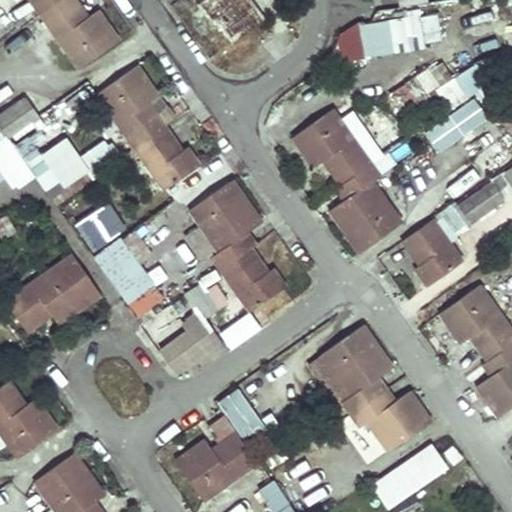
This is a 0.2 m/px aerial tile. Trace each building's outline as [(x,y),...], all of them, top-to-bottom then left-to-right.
[(29,0),(38,13),(77,68),(117,40),(96,9),(82,19),(73,7),(77,4),(74,0),(29,0)] [(247,0),(200,0),(197,2),(210,20),(218,15),(225,26),(221,29),(231,42),(261,20),(247,0)] [(442,48),(439,13),(336,21),(339,55),(442,48)] [(426,69),(405,81),(421,108),(443,95),(449,105),(488,83),(476,63),(436,86),(426,69)] [(134,147),(163,126),(154,113),(150,115),(142,105),(156,95),(136,64),(96,92),(134,147)] [(470,129),(495,116),(482,90),(457,103),(470,129)] [(0,179),(5,176),(15,190),(35,176),(10,140),(41,117),(26,95),(0,113),(0,179)] [(331,110),(291,138),(312,168),(326,159),(334,170),(331,172),(348,197),(327,212),(338,227),(341,225),(359,250),(399,223),(371,182),(378,177),(331,110)] [(163,126),(134,147),(163,189),(197,165),(186,147),(176,153),(169,143),(173,140),(163,126)] [(59,204),(97,175),(66,135),(42,153),(28,135),(14,146),(59,204)] [(82,156),(98,175),(119,156),(103,138),(82,156)] [(447,232),(511,193),(511,160),(432,208),(447,232)] [(452,197),(479,177),(471,165),(443,185),(452,197)] [(228,181),(188,210),(218,252),(210,257),(219,270),(249,312),(284,287),(271,269),(264,274),(255,262),(258,260),(241,237),(261,222),(250,206),(247,208),(228,181)] [(73,220),(91,250),(127,229),(108,199),(73,220)] [(500,228),(511,223),(511,200),(492,208),(500,228)] [(431,220),(401,241),(409,253),(412,251),(419,263),(413,268),(426,286),(461,262),(431,220)] [(142,261),(153,253),(135,228),(124,236),(142,261)] [(120,235),(92,255),(138,316),(166,296),(120,235)] [(71,254),(4,302),(23,328),(26,333),(40,323),(37,320),(49,312),(57,324),(100,296),(71,254)] [(180,376),(226,347),(207,316),(220,308),(202,280),(177,296),(181,302),(147,323),(180,376)] [(511,335),(478,286),(437,314),(458,345),(471,336),(479,348),(477,350),(493,372),(473,386),(495,416),(511,403),(511,335)] [(359,328),(320,356),(349,397),(341,402),(358,427),(366,422),(387,451),(426,424),(415,408),(417,407),(407,393),(393,402),(376,377),(390,367),(382,356),(379,358),(359,328)] [(5,382),(0,385),(0,433),(16,456),(54,429),(33,399),(19,408),(12,397),(15,395),(5,382)] [(240,386),(217,400),(245,443),(267,428),(240,386)] [(203,439),(175,460),(201,499),(255,462),(234,432),(221,441),(223,443),(211,452),(203,439)] [(254,456),(275,447),(269,433),(248,442),(254,456)] [(370,483),(387,509),(450,467),(432,441),(370,483)] [(71,453),(33,481),(54,511),(93,511),(88,504),(101,495),(71,453)] [(296,511),(274,478),(257,489),(271,511),(296,511)]
